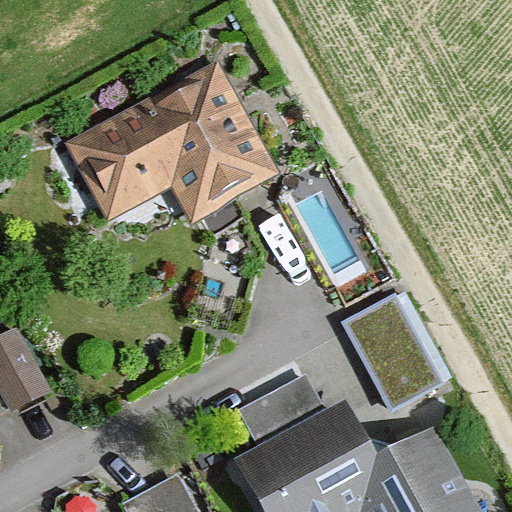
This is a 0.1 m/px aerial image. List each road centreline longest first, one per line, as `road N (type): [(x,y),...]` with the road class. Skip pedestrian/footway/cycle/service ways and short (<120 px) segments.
road 1 (track): [(511,448),(256,0)]
road 2 (residential): [(0,492),(294,336)]
